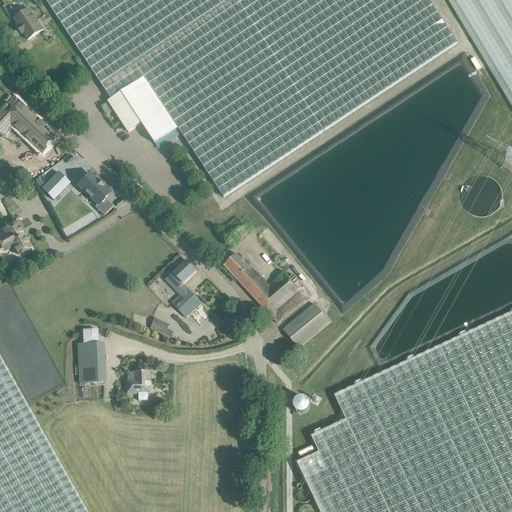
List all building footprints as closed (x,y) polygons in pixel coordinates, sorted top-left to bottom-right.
[(45,0),(110,97),(144,76),(178,129),(224,198),(232,192),(258,175),(458,43),(429,0),(45,0)] [(511,0),(450,0),(511,102),(511,0)] [(25,12),(23,10),(22,9),(17,12),(17,14),(18,16),(14,19),(19,26),(18,27),(22,34),(23,33),(28,40),(44,30),(30,9),(25,12)] [(111,100),(108,102),(129,132),(142,124),(155,144),(178,129),(144,76),(110,97),(111,100)] [(12,96),(0,108),(0,114),(43,154),(58,138),(12,96)] [(53,200),(70,183),(58,172),(42,189),(53,200)] [(89,174),(77,187),(97,205),(95,207),(104,216),(113,207),(105,199),(109,194),(102,187),(103,186),(96,180),(89,174)] [(237,218),(222,231),(234,244),(249,231),(237,218)] [(14,247),(18,255),(31,248),(17,223),(7,228),(9,233),(0,237),(0,239),(7,251),(14,247)] [(236,255),(232,259),(224,266),(277,324),(305,298),(283,275),(270,288),(250,267),(249,268),(236,255)] [(186,260),(177,269),(166,280),(180,295),(172,303),(187,318),(202,304),(188,289),(187,290),(183,285),(197,272),(186,260)] [(316,303),(291,324),(283,330),(299,349),(331,321),(316,303)] [(511,511),(511,313),(336,396),(347,420),(312,437),(320,453),(298,463),(320,511),(511,511)] [(151,329),(165,335),(170,324),(156,318),(151,329)] [(83,330),(83,344),(78,344),(79,384),(106,383),(104,343),(99,343),(98,330),(83,330)] [(0,511),(86,511),(36,423),(0,358),(0,511)] [(136,381),(127,381),(127,394),(138,394),(139,401),(149,401),(149,398),(148,394),(150,394),(150,372),(140,372),(136,372),(136,381)]
